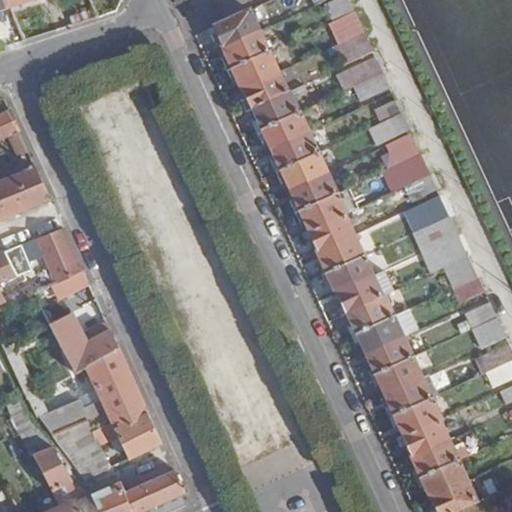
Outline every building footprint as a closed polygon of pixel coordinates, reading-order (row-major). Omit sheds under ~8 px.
[(7,0),(0,0),(0,37),(4,36),(0,25),(0,10),(10,7),(7,0)] [(324,25),(334,46),(364,32),(360,23),(349,0),(334,0),(325,4),(332,22),(324,25)] [(0,25),(4,36),(19,31),(10,7),(0,10),(0,25)] [(308,231),(438,511),(455,511),(478,502),(440,420),(443,419),(395,315),(385,295),(383,297),(345,215),(347,214),(290,90),(288,92),(250,10),(214,27),(299,212),(308,231)] [(364,32),(334,46),(343,66),(373,52),(364,32)] [(360,103),(390,89),(376,57),(337,74),(344,91),(353,87),(360,103)] [(433,85),(422,91),(491,237),(501,232),(433,85)] [(376,146),(410,130),(396,100),(374,110),(380,124),(368,130),(376,146)] [(28,153),(9,110),(0,114),(0,141),(7,138),(17,158),(28,153)] [(412,134),(378,150),(387,171),(392,169),(421,154),(412,134)] [(392,169),(399,183),(402,189),(404,188),(431,175),(428,169),(421,154),(392,169)] [(35,167),(0,181),(0,220),(51,201),(35,167)] [(431,175),(404,188),(411,203),(438,190),(431,175)] [(177,207),(139,223),(173,304),(216,286),(223,302),(236,297),(190,188),(172,196),(177,207)] [(460,303),(485,291),(443,201),(417,213),(424,228),(413,234),(432,274),(444,268),(460,303)] [(299,212),(295,213),(304,233),(308,231),(299,212)] [(84,271),(63,229),(23,246),(28,258),(43,291),(84,271)] [(16,275),(5,253),(0,254),(0,285),(17,277),(16,275)] [(89,285),(84,271),(43,291),(34,295),(40,306),(46,303),(48,306),(77,293),(76,291),(89,285)] [(96,299),(89,285),(76,291),(77,293),(82,305),(96,299)] [(0,311),(9,308),(0,289),(0,311)] [(103,315),(96,299),(82,305),(89,321),(103,315)] [(475,329),(498,318),(490,302),(465,314),(472,330),(475,329)] [(410,309),(395,315),(405,337),(419,330),(410,309)] [(507,338),(498,318),(475,329),(484,348),(507,338)] [(76,374),(87,369),(89,367),(88,366),(119,350),(106,322),(61,347),(76,374)] [(9,330),(0,334),(0,340),(7,356),(16,352),(21,349),(9,330)] [(493,388),(511,379),(511,349),(509,343),(475,359),(482,374),(486,373),(493,388)] [(79,404),(40,420),(53,437),(87,422),(93,432),(110,424),(112,428),(147,411),(119,350),(88,366),(89,367),(87,369),(101,400),(82,408),(79,404)] [(16,352),(7,356),(28,401),(30,399),(38,396),(16,352)] [(508,403),(511,401),(511,386),(502,391),(508,403)] [(30,422),(15,392),(4,397),(32,455),(33,455),(53,447),(30,422)] [(110,424),(93,432),(101,447),(118,438),(129,460),(163,444),(147,411),(112,428),(110,424)] [(87,422),(53,437),(86,482),(113,469),(101,447),(93,432),(87,422)] [(52,493),(74,483),(53,447),(33,455),(52,493)] [(126,493),(168,472),(165,466),(157,470),(145,474),(121,483),(126,493)] [(142,511),(185,493),(174,470),(168,472),(126,493),(121,483),(92,495),(77,501),(81,511),(142,511)] [(77,501),(92,495),(74,483),(52,493),(59,508),(77,501)] [(166,511),(189,502),(185,493),(142,511),(166,511)] [(49,511),(81,511),(77,501),(59,508),(49,511)]
